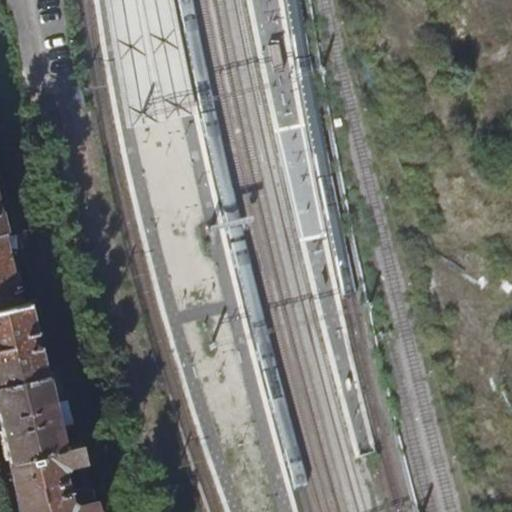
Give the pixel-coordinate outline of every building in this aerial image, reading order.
[(169,0),(104,0),(123,129),(191,115),(169,0)] [(13,221),(1,226),(3,233),(14,231),(16,230),(13,221)] [(0,233),(0,309),(19,305),(12,274),(17,272),(15,262),(22,261),(14,231),(3,233),(0,233)] [(0,309),(0,386),(45,376),(36,339),(29,341),(27,332),(34,330),(30,314),(40,311),(37,301),(19,305),(0,309)] [(0,386),(0,420),(10,462),(63,449),(45,376),(0,386)] [(10,462),(21,511),(99,511),(96,501),(75,506),(71,505),(62,471),(65,466),(84,461),(80,445),(63,449),(10,462)]
